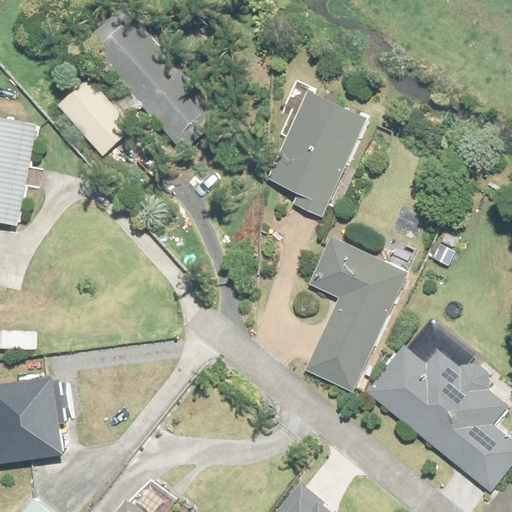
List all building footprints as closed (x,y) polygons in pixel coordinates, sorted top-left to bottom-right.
[(130,93),(117,106),(129,119),(140,108),(182,151),(226,107),(132,11),(90,52),(130,93)] [(88,77),(58,106),(108,157),(138,128),(129,119),(117,106),(88,77)] [(324,220),(374,117),(310,86),(267,175),(303,192),(296,207),(324,220)] [(41,123),(0,115),(0,222),(24,226),(41,123)] [(412,273),(334,235),(312,281),(344,297),(309,368),(355,390),(412,273)] [(407,347),(371,394),(490,493),(511,466),(511,438),(498,427),(511,410),(511,405),(491,388),(491,387),(492,385),(492,384),(492,383),(492,381),(492,380),(492,379),(492,377),(491,376),(491,375),(490,373),(490,372),(489,371),(488,370),(487,369),(486,368),(485,367),(484,366),(483,365),(482,365),(481,364),(479,364),(478,363),(477,363),(475,363),(474,363),(472,363),(471,363),(470,364),(468,364),(467,364),(466,365),(465,366),(463,366),(462,367),(440,350),(429,365),(407,347)] [(68,379),(0,385),(0,464),(75,457),(68,379)] [(331,511),(335,507),(301,482),(279,511),(331,511)] [(55,511),(36,495),(21,511),(55,511)] [(146,511),(129,499),(118,511),(146,511)]
